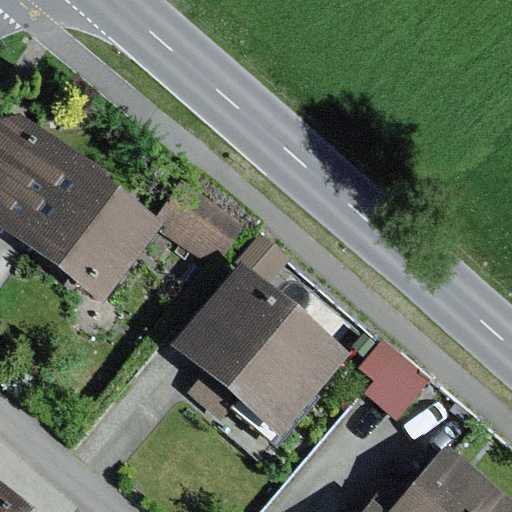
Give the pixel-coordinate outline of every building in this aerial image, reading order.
[(105,181),(21,118),(0,119),(0,232),(99,307),(157,231),(100,188),(105,181)] [(183,178),(154,220),(216,264),(246,222),(183,178)] [(257,239),(238,264),(266,285),(285,261),(257,239)] [(235,270),(167,352),(275,440),(343,358),(235,270)] [(372,346),(360,335),(347,350),(360,361),(372,346)] [(381,342),(358,372),(375,384),(362,400),(396,426),(431,381),(381,342)] [(509,511),(437,452),(387,511),(509,511)] [(20,511),(0,494),(0,511),(20,511)]
